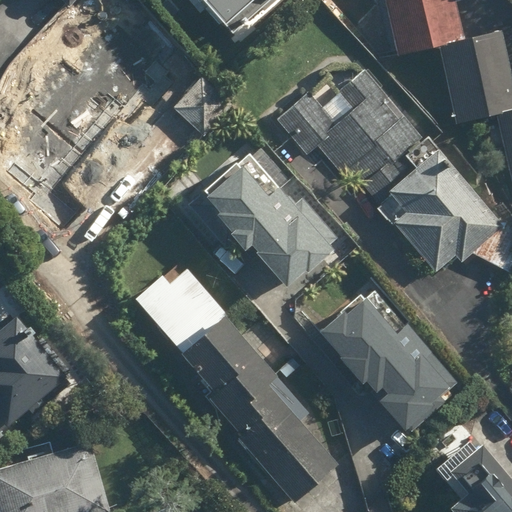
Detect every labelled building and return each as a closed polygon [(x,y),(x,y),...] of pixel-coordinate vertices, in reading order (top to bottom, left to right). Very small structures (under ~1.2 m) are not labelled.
[(258,0),(217,0),(236,20),(258,0)] [(395,0),(405,53),(448,45),(460,120),(505,112),(511,151),(511,39),(510,28),(472,34),(465,0),(395,0)] [(91,98),(34,157),(57,179),(64,172),(86,193),(122,157),(127,162),(179,108),(170,99),(191,77),(150,37),(133,55),(117,39),(75,82),(91,98)] [(459,256),(469,261),(480,253),(511,267),(511,220),(499,221),(503,216),(381,81),(357,103),(334,76),(283,118),(309,150),(320,141),(440,273),(459,256)] [(260,244),(292,281),(314,262),(318,266),(343,244),(283,175),(273,184),(254,163),(217,195),(230,210),(227,213),(256,247),(260,244)] [(350,464),(195,264),(159,292),(167,302),(155,311),(302,501),(350,464)] [(331,328),(371,377),(380,370),(399,393),(391,399),(412,425),(446,397),(442,392),(459,379),(413,323),(407,328),(376,291),(331,328)] [(0,293),(0,324),(15,311),(0,293)] [(0,426),(13,415),(17,420),(75,370),(27,316),(0,339),(0,426)] [(112,511),(95,441),(0,464),(0,488),(5,511),(112,511)] [(511,511),(511,465),(490,441),(460,467),(476,485),(455,503),(463,511),(511,511)] [(152,511),(176,511),(173,503),(152,511)]
